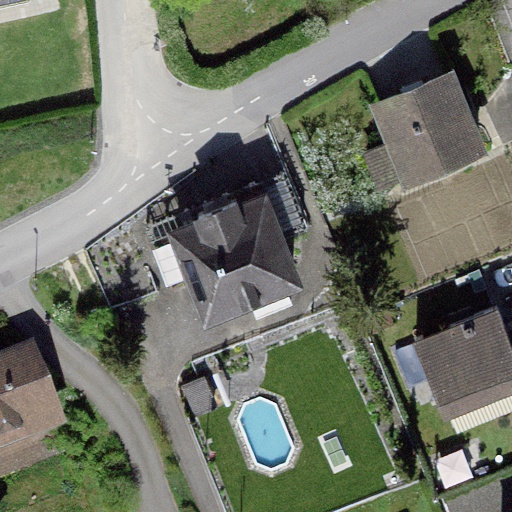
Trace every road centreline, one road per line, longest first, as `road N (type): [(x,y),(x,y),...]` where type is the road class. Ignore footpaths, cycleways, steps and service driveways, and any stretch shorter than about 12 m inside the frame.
road 1 (residential): [(155,162),(424,0)]
road 2 (residential): [(0,257),(155,162)]
road 3 (residential): [(155,162),(131,0)]
